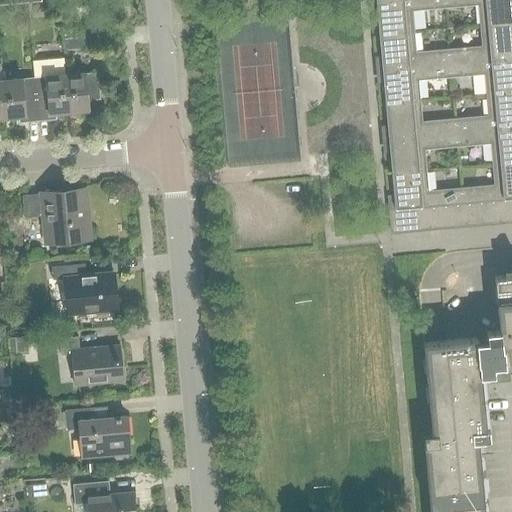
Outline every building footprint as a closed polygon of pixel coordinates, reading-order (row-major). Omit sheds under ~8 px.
[(376,10),(378,35),(413,32),(411,11),(444,8),(443,0),(377,0),(370,1),(371,10),(376,10)] [(443,0),(444,8),(477,5),(479,26),(511,22),(511,8),(511,0),(443,0)] [(481,47),(448,50),(449,64),(511,57),(511,22),(479,26),(481,47)] [(415,53),(413,32),(378,35),(381,61),(375,62),(376,71),(449,64),(448,50),(415,53)] [(87,49),(86,37),(63,39),(64,51),(87,49)] [(483,75),(485,95),(511,92),(511,57),(449,64),(450,78),(483,75)] [(382,79),(384,105),(419,101),(418,81),(450,78),(449,64),(376,71),(377,80),(382,79)] [(88,101),(100,100),(98,72),(65,75),(68,113),(89,111),(88,101)] [(33,78),(36,121),(56,120),(55,114),(68,113),(65,75),(33,78)] [(33,78),(1,81),(4,118),(17,117),(18,123),(36,121),(33,78)] [(454,119),(455,133),(511,127),(511,92),(485,95),(487,116),(454,119)] [(381,131),(382,140),(455,133),(454,119),(421,122),(419,101),(384,105),(387,130),(381,131)] [(490,144),(492,165),(511,162),(511,127),(455,133),(457,147),(490,144)] [(424,150),(457,147),(455,133),(382,140),(383,149),(388,148),(391,174),(426,171),(424,150)] [(493,185),(460,188),(462,202),(474,201),(486,200),(498,199),(510,198),(511,197),(511,162),(492,165),(493,185)] [(388,200),(389,209),(402,208),(414,207),(426,206),(438,205),(450,204),(462,202),(460,188),(428,191),(426,171),(391,174),(393,200),(388,200)] [(55,195),(55,193),(24,196),(26,218),(43,217),(46,243),(90,239),(86,192),(55,195)] [(500,224),(511,223),(511,222),(510,198),(498,199),(500,224)] [(498,199),(486,200),(488,225),(500,224),(498,199)] [(476,226),(488,225),(486,200),(474,201),(476,226)] [(462,202),(464,227),(476,226),(474,201),(462,202)] [(452,229),(464,227),(462,202),(450,204),(452,229)] [(440,230),(452,229),(450,204),(438,205),(440,230)] [(440,230),(438,205),(426,206),(428,231),(440,230)] [(416,232),(428,231),(426,206),(414,207),(416,232)] [(404,233),(416,232),(414,207),(402,208),(404,233)] [(404,233),(402,208),(389,209),(391,234),(404,233)] [(10,248),(1,249),(2,257),(11,256),(10,248)] [(67,315),(116,311),(113,275),(85,277),(84,265),(51,268),(53,281),(64,280),(67,315)] [(430,433),(422,434),(429,511),(483,511),(477,442),(489,441),(488,429),(484,429),(479,377),(491,376),(491,379),(501,378),(506,372),(506,369),(511,368),(511,267),(502,269),(502,276),(493,277),(498,332),(473,334),(474,338),(422,343),(430,433)] [(20,338),(10,338),(10,354),(21,354),(20,338)] [(74,388),(123,383),(120,348),(78,351),(77,338),(58,340),(60,358),(71,357),(74,388)] [(81,459),(129,454),(126,418),(94,421),(93,409),(64,412),(66,428),(78,427),(81,459)] [(87,511),(134,511),(133,493),(109,495),(108,482),(73,485),(74,506),(86,505),(87,511)] [(46,497),(45,485),(26,487),(27,498),(46,497)]
